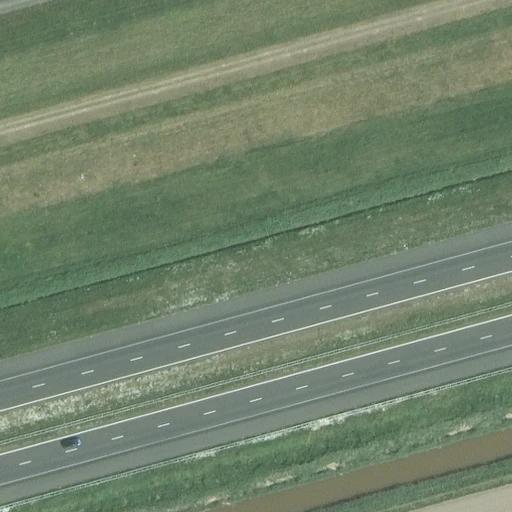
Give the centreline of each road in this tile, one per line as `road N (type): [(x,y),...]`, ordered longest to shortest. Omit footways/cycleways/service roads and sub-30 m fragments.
road 1 (motorway): [(511,257),(0,397)]
road 2 (motorway): [(0,471),(511,332)]
road 3 (track): [(0,123),(445,0)]
